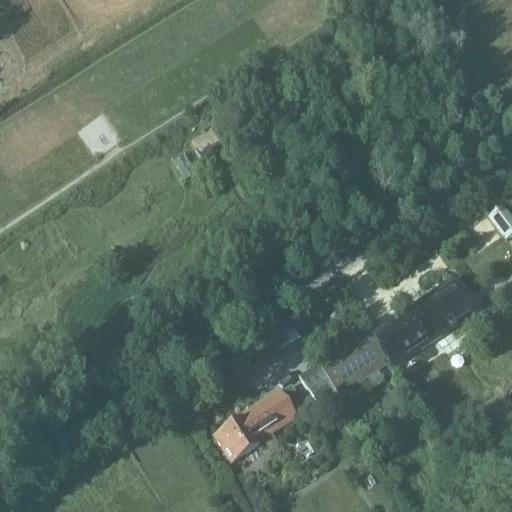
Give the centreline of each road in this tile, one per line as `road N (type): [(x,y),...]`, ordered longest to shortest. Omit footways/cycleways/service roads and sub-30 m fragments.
road 1 (unclassified): [(511,177),(453,194),(0,487)]
road 2 (track): [(356,0),(0,231)]
road 3 (track): [(149,0),(0,91)]
road 4 (track): [(511,140),(429,0)]
